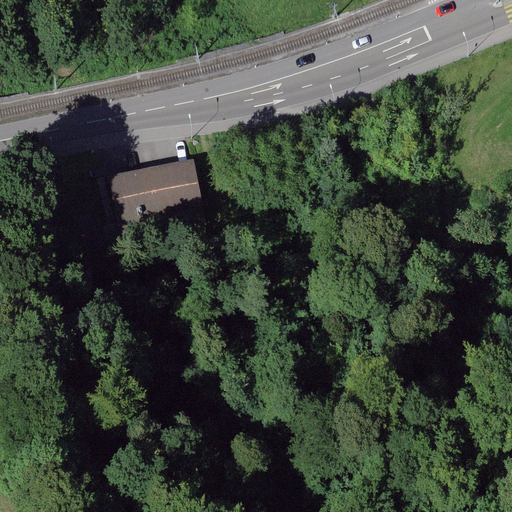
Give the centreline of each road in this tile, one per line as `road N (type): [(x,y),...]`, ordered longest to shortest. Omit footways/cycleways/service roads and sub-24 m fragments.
road 1 (secondary): [(0,141),(275,85),(467,16)]
road 2 (residential): [(511,379),(370,511)]
